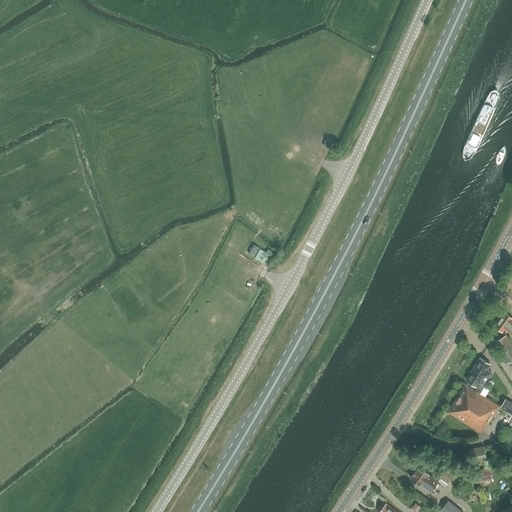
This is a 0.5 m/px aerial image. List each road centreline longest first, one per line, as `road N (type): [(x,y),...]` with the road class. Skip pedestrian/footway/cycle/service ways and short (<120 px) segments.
road 1 (unclassified): [(155,511),(288,288),(427,0)]
road 2 (primary): [(198,511),(315,309),(466,0)]
road 3 (track): [(0,102),(217,109),(345,174)]
road 4 (tertiary): [(339,511),(511,231)]
